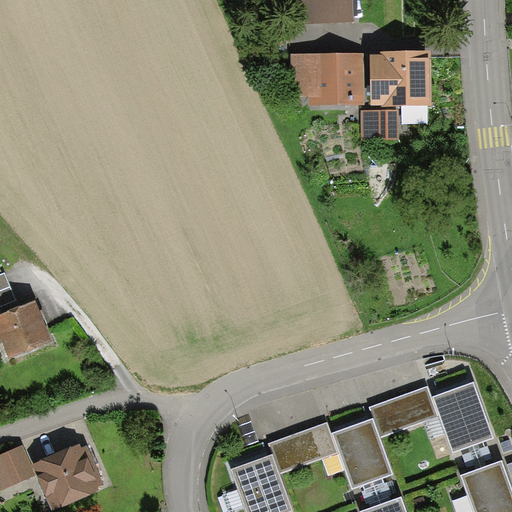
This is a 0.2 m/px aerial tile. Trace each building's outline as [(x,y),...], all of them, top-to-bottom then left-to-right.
[(359,103),(359,57),(291,57),(291,91),(309,91),(309,104),(359,103)] [(432,63),(377,63),(377,106),(432,106),(432,63)] [(397,115),(363,114),(363,137),(396,138),(397,115)] [(18,311),(2,273),(0,273),(0,334),(10,358),(50,342),(35,305),(18,311)] [(475,385),(435,400),(455,452),(495,437),(475,385)] [(426,389),(374,408),(384,435),(436,415),(426,389)] [(375,422),(335,435),(355,490),(394,477),(375,422)] [(328,425),(276,443),(285,469),(337,452),(328,425)] [(21,451),(0,460),(0,478),(5,489),(33,477),(21,451)] [(81,452),(34,470),(50,509),(96,491),(81,452)] [(275,458),(235,472),(248,511),(287,511),(293,510),(275,458)] [(511,511),(511,486),(503,463),(462,478),(475,511),(511,511)] [(405,511),(402,501),(369,511),(405,511)]
